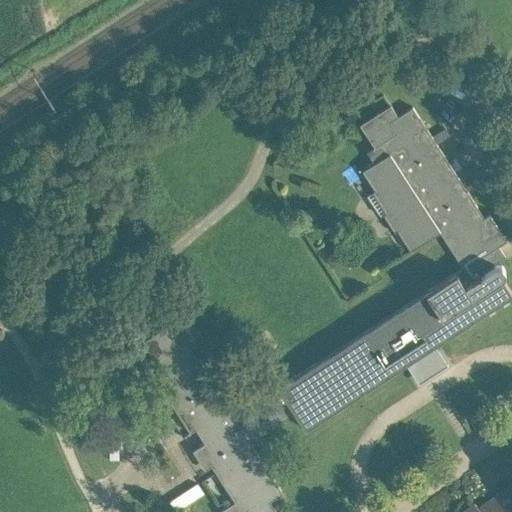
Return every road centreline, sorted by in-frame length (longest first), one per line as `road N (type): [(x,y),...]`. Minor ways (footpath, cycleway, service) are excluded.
road 1 (residential): [(128,475),(122,435),(151,420),(164,426),(194,473),(166,492),(151,478)]
road 2 (residential): [(511,427),(391,511)]
road 3 (residential): [(444,28),(511,129)]
